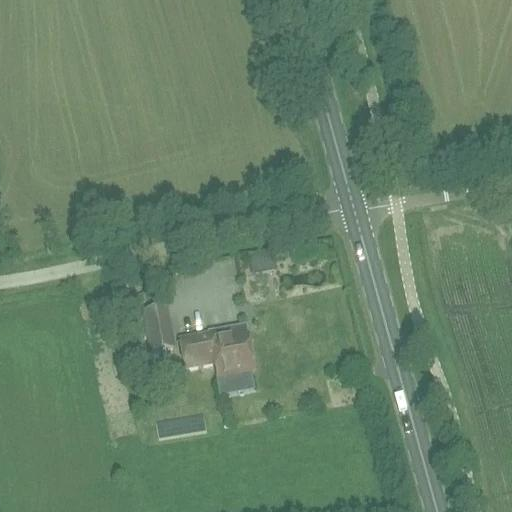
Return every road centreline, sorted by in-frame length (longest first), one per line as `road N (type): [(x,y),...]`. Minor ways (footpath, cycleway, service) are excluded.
road 1 (unclassified): [(0,282),(352,206)]
road 2 (primary): [(436,511),(352,206)]
road 3 (primary): [(352,206),(295,0)]
